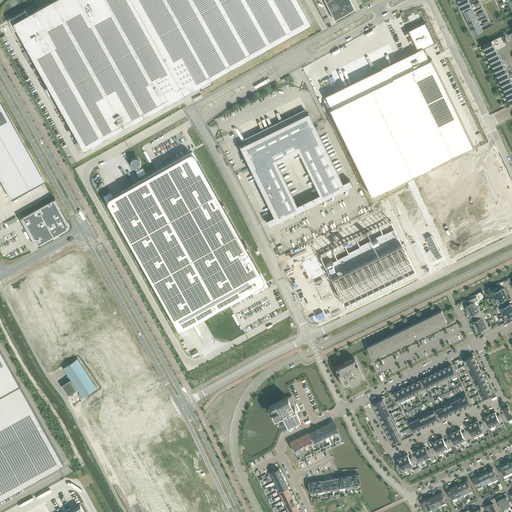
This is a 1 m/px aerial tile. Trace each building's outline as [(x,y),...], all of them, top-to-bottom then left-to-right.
[(10,19),(9,20),(15,30),(18,29),(24,38),(22,39),(25,45),(72,130),(73,129),(75,133),(74,133),(84,150),(311,23),(297,0),(55,0),(40,9),(34,12),(29,14),(28,15),(25,10),(24,11),(24,12),(10,20),(10,19)] [(342,6),(340,1),(328,7),(331,12),(342,6)] [(351,2),(342,6),(346,13),(355,9),(351,2)] [(461,7),(463,11),(472,7),(470,2),(461,7)] [(346,13),(342,6),(331,12),(334,19),(346,13)] [(472,7),(463,11),(466,16),(474,12),(472,7)] [(466,16),(468,21),(476,16),(474,12),(466,16)] [(476,16),(468,21),(470,25),(479,21),(476,16)] [(479,21),(470,25),(472,30),(481,26),(479,21)] [(418,50),(325,95),(331,108),(329,109),(371,195),(474,145),(432,59),(430,60),(424,48),(435,42),(426,22),(409,30),(418,50)] [(481,26),(472,30),(475,35),(483,30),(481,26)] [(494,45),(492,41),(483,45),(485,50),(494,45)] [(496,50),(494,45),(485,50),(487,54),(496,50)] [(26,50),(23,53),(27,61),(31,59),(26,50)] [(496,50),(487,54),(489,59),(498,55),(496,50)] [(498,55),(489,59),(492,64),(501,59),(498,55)] [(501,59),(492,64),(494,68),(503,64),(501,59)] [(503,64),(494,68),(496,73),(505,69),(503,64)] [(505,69),(496,73),(498,78),(507,73),(505,69)] [(507,73),(498,78),(501,82),(510,78),(507,73)] [(510,78),(501,82),(503,87),(511,83),(510,78)] [(511,83),(503,87),(505,92),(511,88),(511,83)] [(0,178),(12,199),(20,195),(32,188),(45,181),(0,100),(0,178)] [(269,226),(354,184),(351,178),(344,182),(317,130),(308,113),(240,146),(274,216),(267,220),(269,226)] [(110,193),(104,197),(179,331),(265,283),(260,272),(247,250),(192,152),(112,196),(111,194),(110,193)] [(479,155),(426,181),(458,246),(510,221),(479,155)] [(143,168),(136,172),(139,177),(146,173),(143,168)] [(55,198),(20,217),(36,246),(52,237),(52,238),(58,235),(58,234),(66,229),(67,229),(68,228),(68,227),(69,227),(69,226),(69,225),(69,224),(69,223),(55,198)] [(327,269),(312,277),(322,298),(337,291),(344,305),(415,271),(390,219),(319,253),(327,269)] [(506,293),(507,292),(505,288),(504,289),(503,287),(498,289),(497,287),(490,290),(492,293),(494,298),(506,293)] [(508,298),(507,296),(509,296),(507,292),(506,293),(494,298),(497,303),(498,306),(505,303),(503,300),(508,298)] [(464,306),(467,311),(476,307),(479,306),(478,305),(476,307),(474,302),(478,300),(476,297),(466,302),(468,305),(464,306)] [(511,309),(511,304),(511,305),(511,303),(506,305),(505,303),(498,306),(499,309),(502,314),(511,309)] [(476,307),(467,311),(469,317),(473,315),(474,318),(484,313),(482,310),(481,310),(479,306),(476,307)] [(511,315),(511,309),(502,314),(504,319),(506,322),(511,319),(511,317),(511,316),(511,315)] [(447,322),(442,310),(367,346),(373,358),(379,356),(378,356),(380,355),(391,350),(393,349),(403,344),(405,343),(416,338),(415,338),(417,337),(428,332),(430,331),(440,326),(442,325),(447,322)] [(472,322),(475,327),(486,322),(484,317),(485,316),(484,313),(474,318),(475,321),(472,322)] [(486,322),(475,327),(477,332),(480,331),(482,334),(492,329),(490,326),(488,326),(486,322)] [(123,334),(113,340),(127,366),(138,361),(123,334)] [(0,349),(0,498),(64,463),(0,349)] [(465,359),(463,360),(465,364),(464,365),(465,365),(475,360),(473,355),(468,357),(468,356),(464,358),(465,359)] [(356,361),(355,358),(352,359),(343,364),(337,367),(335,368),(336,371),(343,385),(345,388),(348,386),(361,380),(364,378),(363,376),(359,368),(356,361)] [(74,361),(63,368),(71,381),(65,385),(62,387),(65,391),(68,395),(76,389),(80,394),(79,395),(81,399),(96,389),(80,364),(77,360),(77,359),(74,361)] [(465,365),(464,365),(466,370),(467,370),(478,364),(475,360),(465,365)] [(467,370),(466,370),(469,375),(470,374),(480,369),(478,364),(467,370)] [(452,365),(447,367),(451,376),(452,379),(457,376),(456,374),(452,365)] [(447,367),(442,370),(446,379),(448,381),(447,379),(451,377),(452,379),(451,376),(447,367)] [(470,374),(469,375),(471,380),(472,379),(483,374),(480,369),(470,374)] [(442,370),(437,372),(442,381),(443,383),(448,381),(446,379),(442,370)] [(146,372),(132,378),(168,451),(182,445),(146,372)] [(437,372),(432,374),(437,384),(438,386),(443,383),(442,381),(437,372)] [(432,374),(427,377),(432,386),(437,384),(432,374)] [(472,379),(471,380),(473,385),(475,384),(485,379),(483,374),(472,379)] [(422,379),(427,388),(432,386),(427,377),(422,379)] [(475,384),(473,385),(476,390),(477,389),(487,384),(485,379),(475,384)] [(420,380),(415,383),(420,392),(421,394),(426,392),(425,390),(420,380)] [(415,383),(410,385),(415,394),(415,395),(415,394),(419,392),(420,394),(421,394),(420,392),(415,383)] [(477,389),(476,390),(477,390),(479,394),(478,394),(478,395),(479,394),(490,389),(487,384),(477,389)] [(410,385),(405,387),(410,397),(410,398),(415,395),(415,394),(410,385)] [(405,387),(400,390),(405,399),(405,400),(410,398),(410,397),(405,387)] [(479,394),(478,395),(481,400),(482,399),(484,398),(484,399),(488,397),(487,396),(492,394),(490,389),(479,394)] [(400,390),(395,392),(400,402),(400,403),(405,400),(405,399),(400,390)] [(466,393),(461,395),(461,397),(466,407),(471,404),(466,394),(466,393)] [(276,402),(269,406),(272,412),(274,417),(276,416),(281,426),(287,423),(299,417),(296,410),(298,409),(296,403),(291,395),(276,402)] [(461,395),(456,398),(456,399),(461,409),(466,407),(461,397),(461,395)] [(100,398),(91,402),(119,459),(127,455),(100,398)] [(382,399),(373,403),(376,408),(385,404),(386,403),(384,398),(382,399)] [(456,398),(451,400),(451,401),(456,412),(461,409),(456,399),(456,398)] [(451,400),(446,403),(446,404),(451,414),(456,412),(451,401),(451,400)] [(385,404),(376,408),(378,413),(387,408),(385,404),(386,404),(386,403),(385,404)] [(446,403),(441,405),(441,406),(446,416),(451,414),(446,404),(446,403)] [(441,405),(436,407),(436,409),(441,419),(446,416),(441,406),(441,405)] [(511,414),(508,406),(502,408),(505,414),(502,415),(506,422),(511,419),(511,414)] [(387,408),(378,413),(380,418),(390,413),(387,408)] [(429,411),(429,412),(434,422),(439,420),(434,410),(429,412),(429,411)] [(429,411),(424,413),(424,414),(429,425),(434,422),(429,412),(429,411)] [(390,413),(380,418),(383,423),(392,418),(394,417),(392,412),(390,413)] [(495,412),(490,414),(495,425),(496,427),(504,423),(501,416),(498,417),(495,412)] [(424,413),(419,416),(419,417),(424,427),(429,425),(424,414),(424,413)] [(490,414),(485,417),(486,420),(483,421),(487,430),(495,426),(496,427),(495,425),(490,414)] [(419,416),(414,418),(414,419),(419,430),(424,427),(419,417),(419,416)] [(392,418),(383,423),(385,428),(395,423),(397,422),(394,417),(392,418)] [(414,418),(409,421),(409,422),(414,432),(419,430),(414,419),(414,418)] [(478,420),(473,423),(478,433),(479,435),(487,431),(483,424),(480,426),(478,420)] [(334,421),(329,423),(334,433),(339,430),(334,421)] [(397,422),(395,423),(385,428),(388,433),(397,428),(398,428),(396,423),(397,422)] [(329,423),(324,425),(329,435),(334,433),(329,423)] [(473,423),(468,425),(470,431),(467,432),(471,439),(479,435),(478,433),(473,423)] [(324,425),(319,428),(324,437),(329,435),(324,425)] [(319,428),(314,430),(319,440),(324,437),(319,428)] [(397,428),(388,433),(390,438),(399,433),(400,433),(398,428),(397,428)] [(460,429),(455,431),(460,442),(461,443),(469,439),(466,433),(463,434),(460,429)] [(314,430),(309,432),(313,441),(314,442),(319,440),(314,430)] [(455,431),(450,434),(453,439),(450,441),(453,447),(461,443),(460,442),(455,431)] [(309,432),(304,434),(309,444),(313,441),(309,432)] [(399,433),(390,438),(392,443),(397,440),(398,441),(401,440),(401,438),(402,438),(403,438),(400,433),(399,433)] [(304,434),(299,436),(304,446),(309,444),(304,434)] [(299,436),(294,439),(299,448),(304,446),(299,436)] [(443,437),(438,440),(443,450),(444,452),(443,450),(447,448),(448,449),(451,447),(448,441),(445,443),(443,437)] [(294,439),(289,441),(294,451),(299,448),(294,439)] [(435,448),(432,449),(436,456),(444,452),(443,450),(438,440),(433,442),(435,448)] [(425,446),(420,448),(425,459),(426,460),(434,456),(431,450),(428,451),(425,446)] [(418,456),(415,458),(418,464),(426,460),(425,459),(420,448),(415,451),(418,456)] [(141,449),(125,457),(129,465),(145,458),(141,449)] [(186,453),(170,461),(177,475),(193,467),(186,453)] [(408,454),(403,457),(408,467),(409,469),(408,467),(412,465),(413,466),(416,464),(413,458),(410,460),(408,454)] [(400,465),(397,466),(401,473),(409,469),(408,467),(403,457),(397,459),(400,465)] [(503,476),(508,474),(504,464),(499,466),(503,476)] [(278,467),(270,471),(272,476),(281,472),(278,467)] [(493,469),(488,471),(493,481),(498,479),(493,469)] [(488,471),(483,473),(488,484),(493,481),(488,471)] [(281,472),(272,476),(274,481),(283,477),(281,472)] [(359,473),(351,474),(353,485),(360,483),(359,473)] [(483,473),(478,475),(483,486),(488,484),(483,473)] [(351,474),(344,476),(346,486),(346,487),(353,486),(353,485),(351,474)] [(192,475),(186,478),(187,479),(189,483),(195,480),(192,475)] [(478,488),(483,486),(478,475),(473,478),(478,488)] [(344,476),(337,477),(339,487),(339,488),(346,487),(346,486),(344,476)] [(283,477),(274,481),(276,485),(285,481),(283,477)] [(337,477),(329,478),(331,488),(332,491),(339,490),(339,488),(339,487),(337,477)] [(329,478),(322,479),(324,490),(331,488),(329,478)] [(322,479),(315,481),(317,491),(324,490),(322,479)] [(467,480),(462,483),(467,493),(472,491),(467,480)] [(285,481),(276,485),(279,490),(287,486),(285,481)] [(315,481),(308,482),(309,492),(309,493),(317,492),(317,491),(315,481)] [(462,483),(457,485),(462,495),(467,493),(462,483)] [(457,485),(452,487),(457,498),(462,495),(457,485)] [(286,486),(278,490),(280,495),(289,491),(286,486)] [(452,500),(457,498),(452,487),(447,489),(452,500)] [(289,491),(280,495),(282,499),(291,495),(289,491)] [(442,492),(437,494),(441,505),(446,503),(442,492)] [(437,494),(432,497),(434,503),(436,505),(436,507),(441,505),(437,494)] [(291,495),(282,499),(284,504),(293,500),(291,495)] [(500,495),(494,498),(500,510),(503,509),(503,510),(508,508),(507,507),(510,505),(506,496),(502,498),(500,495)] [(432,497),(427,499),(429,505),(430,507),(431,510),(436,507),(436,505),(434,503),(432,497)] [(497,511),(500,510),(494,498),(488,501),(490,504),(485,506),(488,511),(497,511)] [(426,511),(431,510),(430,507),(429,505),(427,499),(422,501),(426,511)] [(293,500),(284,504),(287,509),(295,504),(293,500)]
